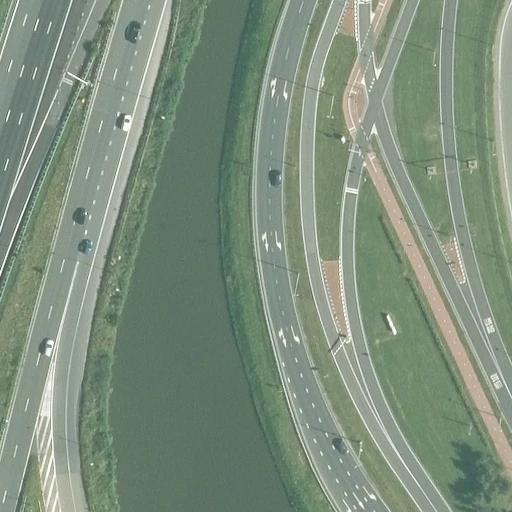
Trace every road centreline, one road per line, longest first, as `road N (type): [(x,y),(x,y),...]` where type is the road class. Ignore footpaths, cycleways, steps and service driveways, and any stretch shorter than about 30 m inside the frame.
road 1 (tertiary): [(435,511),(363,390),(349,300),(351,191),(361,142),(413,0)]
road 2 (tertiary): [(305,0),(284,55),(269,135),(268,243),(297,373),(363,511)]
road 3 (motorway): [(63,261),(139,0)]
road 4 (motorway): [(0,510),(63,261)]
road 5 (motorway): [(73,511),(61,417),(63,261)]
road 6 (motorway): [(0,149),(47,0)]
